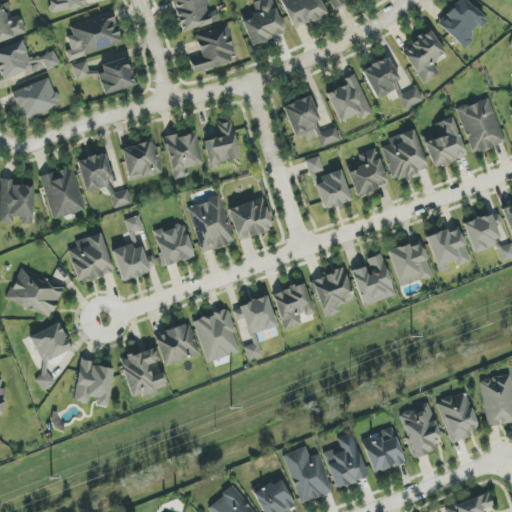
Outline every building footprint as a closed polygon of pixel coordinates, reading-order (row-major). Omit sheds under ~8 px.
[(49,0),(51,12),(88,7),(87,0),(49,0)] [(172,0),(181,32),(218,22),(215,11),(212,12),(208,0),(172,0)] [(285,35),(273,0),(258,0),(252,2),(256,16),(242,20),(251,46),(285,35)] [(280,0),(293,30),(327,15),(320,0),(280,0)] [(328,0),(334,11),(346,5),(343,0),(328,0)] [(458,0),(437,24),(465,50),(474,39),(471,36),(486,19),(465,0),(458,0)] [(0,41),(26,35),(22,17),(12,19),(8,4),(0,5),(0,41)] [(122,47),(114,13),(69,24),(72,36),(67,37),(70,51),(66,52),(68,60),(122,47)] [(236,62),(226,26),(195,34),(201,57),(190,60),(193,73),(236,62)] [(432,63),(446,54),(431,31),(401,51),(424,85),(439,74),(432,63)] [(0,74),(3,81),(43,63),(47,72),(60,65),(54,51),(31,61),(21,40),(0,49),(0,74)] [(361,71),(376,99),(402,84),(387,57),(361,71)] [(104,73),(99,75),(104,95),(134,87),(127,58),(102,65),(104,73)] [(76,80),(90,76),(86,62),(72,66),(76,80)] [(327,93),(339,123),(358,115),(360,120),(372,115),(356,74),(341,80),(344,86),(327,93)] [(60,109),(52,80),(13,90),(21,119),(60,109)] [(398,97),(405,111),(424,101),(417,88),(398,97)] [(322,127),(309,96),(282,107),(295,138),(322,127)] [(457,108),(471,154),(504,144),(490,98),(457,108)] [(424,143),(434,169),(467,157),(453,117),(435,124),(440,137),(424,143)] [(217,125),(220,138),(204,141),(210,170),(221,168),(220,162),(239,159),(232,122),(217,125)] [(382,148),(392,182),(404,178),(405,181),(419,177),(417,172),(427,169),(415,130),(388,138),(390,145),(382,148)] [(165,138),(171,179),(189,177),(188,169),(202,166),(197,133),(165,138)] [(162,174),(153,141),(121,149),(130,182),(162,174)] [(388,186),(376,149),(358,154),(361,165),(347,169),(356,197),(388,186)] [(84,192),(112,187),(106,154),(78,159),(84,192)] [(307,160),(311,175),(323,171),(319,157),(307,160)] [(40,176),(52,220),(85,211),(72,167),(40,176)] [(352,201),(340,170),(313,180),(324,211),(352,201)] [(0,197),(0,223),(18,224),(33,225),(34,186),(14,186),(14,180),(1,179),(0,197)] [(111,194),(114,208),(131,205),(128,191),(111,194)] [(235,243),(218,196),(186,207),(203,254),(235,243)] [(228,209),(238,241),(273,230),(262,198),(228,209)] [(511,203),(501,208),(511,239),(511,203)] [(496,227),(502,225),(498,213),(463,224),(473,252),(502,243),(496,227)] [(125,219),(128,234),(142,231),(139,216),(125,219)] [(195,257),(183,223),(153,234),(165,267),(195,257)] [(438,273),(453,269),(452,268),(470,262),(459,227),(427,237),(438,273)] [(102,233),(75,241),(77,248),(68,251),(78,284),(114,273),(102,233)] [(388,253),(401,288),(432,276),(419,241),(388,253)] [(502,262),(511,257),(511,245),(511,243),(497,249),(502,262)] [(112,252),(121,280),(156,270),(151,255),(145,257),(141,244),(112,252)] [(351,271),(362,306),(396,296),(383,254),(365,259),(367,266),(351,271)] [(344,269),(311,280),(324,318),(340,313),(338,307),(355,302),(344,269)] [(51,318),(63,289),(18,272),(7,301),(51,318)] [(272,294),(284,331),(302,325),(299,317),(313,313),(304,284),(272,294)] [(277,326),(267,296),(238,306),(248,336),(277,326)] [(207,364),(240,352),(226,310),(193,321),(207,364)] [(200,355),(189,324),(154,335),(164,367),(200,355)] [(248,361),(262,357),(258,343),(244,346),(248,361)] [(131,397),(166,388),(160,366),(159,366),(154,348),(120,358),(131,397)] [(108,408),(114,368),(80,362),(74,400),(97,403),(96,406),(108,408)] [(55,382),(46,371),(35,381),(44,391),(55,382)] [(479,380),(487,427),(511,423),(511,388),(510,375),(479,380)] [(471,437),(469,431),(478,428),(465,392),(436,402),(451,444),(471,437)] [(440,437),(428,404),(398,415),(414,458),(437,450),(434,440),(440,437)] [(361,440),(373,474),(405,463),(392,428),(361,440)] [(323,452),(335,489),(367,478),(352,433),(336,438),(339,447),(323,452)] [(284,455),(299,504),(332,493),(320,455),(309,458),(305,448),(284,455)] [(285,511),(295,508),(282,479),(254,492),(262,511),(285,511)] [(252,511),(234,487),(207,507),(211,511),(252,511)] [(483,511),(483,510),(493,506),(488,493),(445,508),(446,511),(483,511)]
